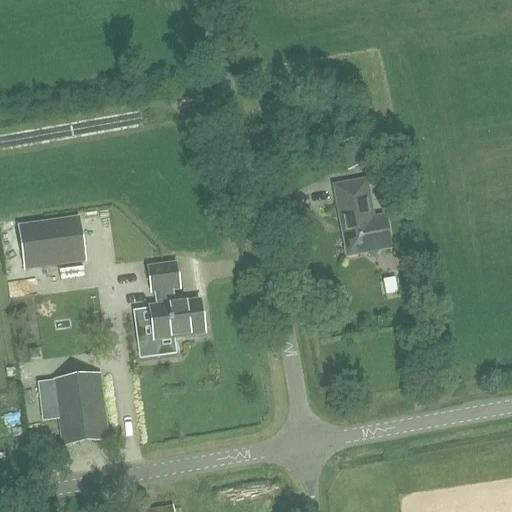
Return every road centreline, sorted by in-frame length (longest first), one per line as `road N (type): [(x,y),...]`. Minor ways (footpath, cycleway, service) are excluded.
road 1 (unclassified): [(304,446),(264,220),(199,0)]
road 2 (unclassified): [(0,502),(304,446)]
road 3 (unclassified): [(304,446),(511,409)]
